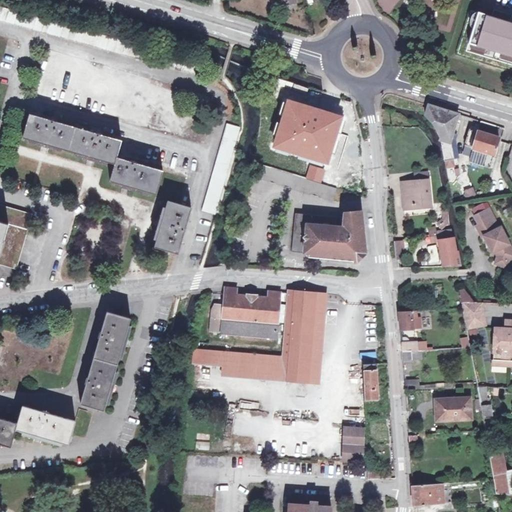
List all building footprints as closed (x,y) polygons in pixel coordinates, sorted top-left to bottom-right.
[(206,65),(0,6),(0,21),(74,43),(201,79),(206,65)] [(511,22),(482,13),(473,43),(511,55),(511,22)] [(425,52),(413,49),(412,54),(424,57),(425,52)] [(344,116),(287,99),(271,147),(328,165),(344,116)] [(435,130),(439,137),(450,141),(458,115),(428,105),(426,113),(425,116),(431,124),(435,130)] [(122,141),(30,114),(24,137),(115,163),(110,180),(156,194),(163,170),(117,157),(122,141)] [(511,131),(481,122),(478,132),(471,129),(465,146),(495,156),(499,143),(501,144),(502,142),(511,145),(511,131)] [(226,124),(224,130),(201,211),(215,215),(239,128),(226,124)] [(454,159),(450,141),(439,137),(441,142),(443,148),(444,152),(446,160),(454,159)] [(310,165),(305,179),(321,183),(326,170),(310,165)] [(416,174),(416,182),(428,181),(427,173),(416,174)] [(416,182),(402,184),(405,210),(414,209),(414,206),(431,204),(428,181),(416,182)] [(473,187),(463,191),(465,198),(476,194),(473,187)] [(192,208),(168,201),(154,246),(178,253),(192,208)] [(0,256),(17,262),(31,215),(0,205),(0,256)] [(327,215),(295,213),(293,229),(293,237),(291,251),(309,252),(329,254),(329,258),(352,260),(352,256),(359,248),(365,248),(361,210),(344,211),(343,229),(336,228),(337,216),(327,215)] [(448,222),(444,218),(439,224),(442,227),(448,222)] [(479,227),(483,237),(498,229),(493,220),(479,227)] [(451,228),(440,231),(446,266),(458,266),(451,228)] [(503,240),(498,229),(483,237),(480,238),(485,249),(487,248),(496,265),(499,263),(501,268),(501,276),(511,275),(511,254),(504,239),(503,240)] [(394,243),(396,264),(407,263),(406,243),(394,243)] [(428,247),(431,261),(439,259),(435,245),(428,247)] [(0,260),(17,265),(17,262),(0,256),(0,260)] [(277,339),(281,292),(269,291),(268,297),(237,294),(238,288),(225,287),(225,291),(224,307),(216,306),(215,310),(212,310),(210,331),(221,332),(221,334),(277,339)] [(460,289),(470,304),(473,303),(463,287),(460,289)] [(326,302),(326,294),(324,294),(287,290),(287,292),(282,356),(279,380),(319,384),(321,360),(326,302)] [(481,305),(462,304),(463,309),(467,330),(485,326),(481,305)] [(399,311),(401,329),(412,328),(412,319),(416,318),(416,310),(399,311)] [(103,411),(130,319),(106,311),(79,404),(103,411)] [(420,318),(416,318),(412,319),(412,328),(421,328),(420,318)] [(511,329),(505,329),(494,329),(493,361),(506,361),(506,367),(511,367),(511,361),(511,329)] [(417,342),(402,343),(402,352),(411,352),(426,351),(426,345),(420,345),(417,342)] [(194,362),(223,365),(224,365),(225,351),(195,348),(194,362)] [(282,356),(225,351),(224,365),(223,365),(222,375),(279,380),(282,356)] [(402,352),(403,360),(412,360),(411,352),(402,352)] [(376,367),(376,364),(363,365),(364,391),(364,399),(365,401),(375,401),(375,367),(376,367)] [(418,380),(404,381),(405,390),(419,389),(418,380)] [(487,387),(477,387),(481,406),(492,405),(491,399),(489,399),(487,387)] [(469,397),(435,399),(436,410),(442,409),(442,418),(470,416),(469,397)] [(0,444),(9,447),(14,431),(67,445),(74,421),(22,406),(17,423),(0,418),(0,444)] [(364,429),(345,428),(343,461),(362,463),(364,429)] [(489,451),(493,473),(495,480),(497,493),(505,494),(502,473),(502,472),(504,472),(501,451),(489,451)] [(504,472),(502,472),(502,473),(505,494),(508,494),(511,494),(511,473),(511,471),(504,472)] [(424,486),(424,485),(412,486),(413,505),(442,504),(441,485),(424,486)] [(309,506),(288,505),(287,511),(330,511),(331,508),(317,507),(317,503),(309,502),(309,506)]
